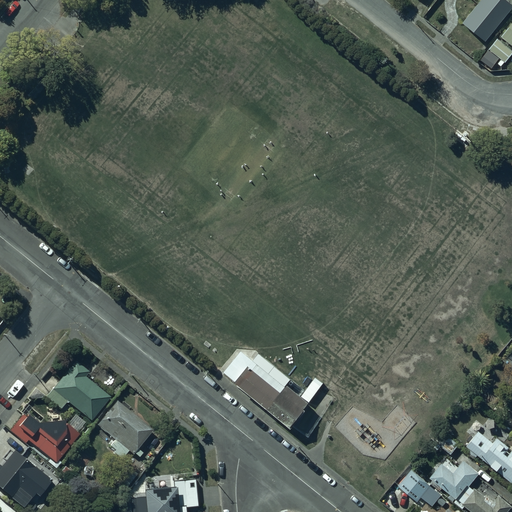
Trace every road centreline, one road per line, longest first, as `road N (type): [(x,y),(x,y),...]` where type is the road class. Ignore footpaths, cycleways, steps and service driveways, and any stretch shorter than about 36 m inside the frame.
road 1 (residential): [(61,287),(243,434)]
road 2 (residential): [(361,0),(473,86),(511,94)]
road 3 (residential): [(243,434),(339,511)]
